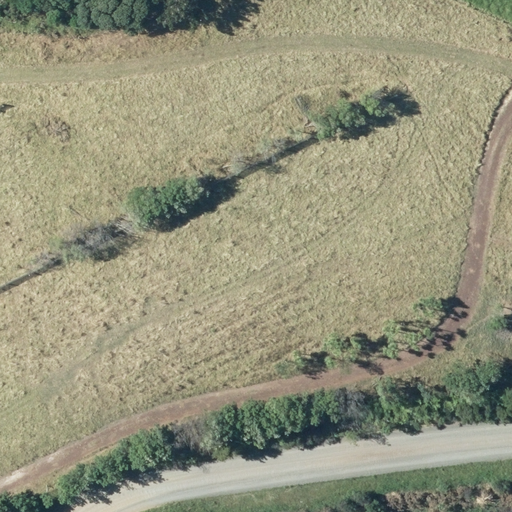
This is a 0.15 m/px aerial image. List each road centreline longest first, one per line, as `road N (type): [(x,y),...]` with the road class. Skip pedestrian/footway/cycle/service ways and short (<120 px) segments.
road 1 (track): [(511,130),(456,317),(417,354),(165,408),(0,488)]
road 2 (unclassified): [(90,511),(141,486),(511,438)]
